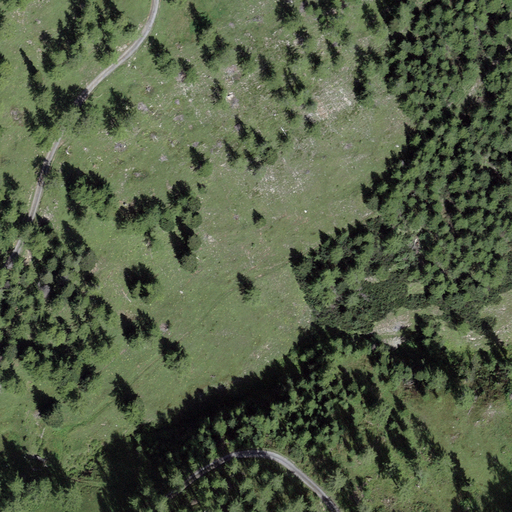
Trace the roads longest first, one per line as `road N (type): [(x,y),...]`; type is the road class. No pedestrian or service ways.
road 1 (track): [(0,273),(87,88),(139,39),(155,0)]
road 2 (track): [(332,511),(290,465),(266,452),(215,462),(147,511)]
